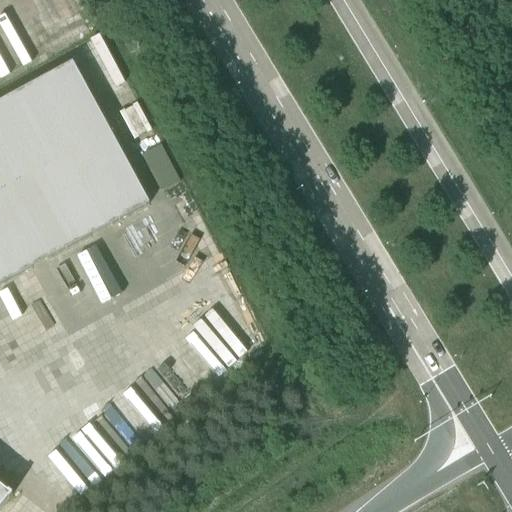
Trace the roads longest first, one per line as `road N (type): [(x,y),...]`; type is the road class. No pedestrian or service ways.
road 1 (tertiary): [(215,0),(490,451)]
road 2 (tertiary): [(511,290),(334,0)]
road 3 (unknown): [(0,388),(42,390),(82,374),(211,291)]
road 4 (motorway): [(490,451),(385,511)]
